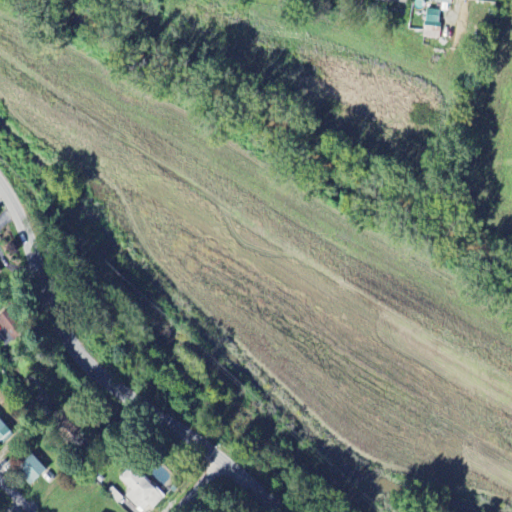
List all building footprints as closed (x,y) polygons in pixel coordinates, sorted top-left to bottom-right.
[(440,12),(426,10),(424,27),(437,29),(440,12)] [(438,22),(436,37),(420,36),(422,20),(438,22)] [(0,440),(9,432),(0,421),(0,440)] [(16,470),(30,486),(47,471),(32,455),(16,470)] [(131,491),(125,497),(140,511),(147,511),(163,496),(131,466),(119,480),(131,491)]
